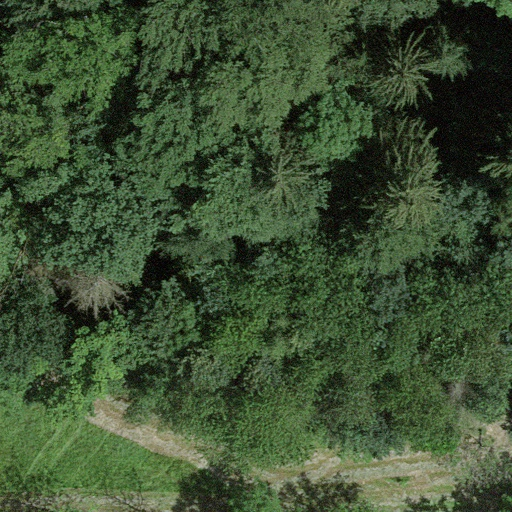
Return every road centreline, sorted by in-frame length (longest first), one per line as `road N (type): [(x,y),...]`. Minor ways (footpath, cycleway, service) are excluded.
road 1 (track): [(491,0),(450,46),(321,151),(137,252)]
road 2 (track): [(273,0),(246,95),(137,252)]
road 3 (track): [(137,252),(38,291),(0,286)]
